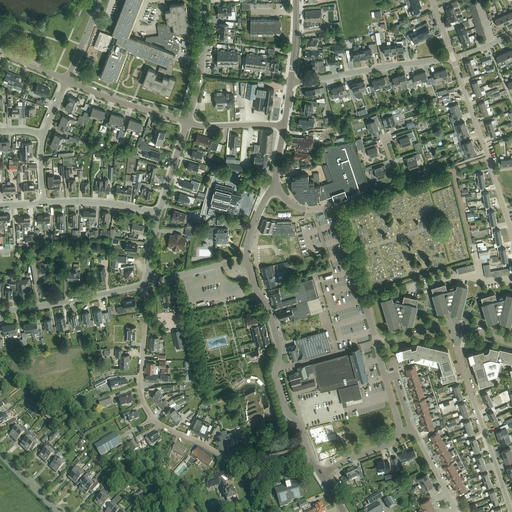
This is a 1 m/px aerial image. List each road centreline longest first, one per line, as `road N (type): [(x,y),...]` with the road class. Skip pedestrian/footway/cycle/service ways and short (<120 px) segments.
road 1 (residential): [(313,464),(266,475),(151,417),(140,388),(147,284)]
road 2 (tertiary): [(313,464),(276,383),(279,346),(246,261)]
road 3 (residential): [(511,511),(456,345),(463,326)]
road 4 (residential): [(511,236),(453,58)]
road 5 (residential): [(290,83),(453,58)]
road 6 (track): [(479,281),(452,171),(488,158)]
road 7 (tertiary): [(0,311),(147,284)]
road 8 (residential): [(376,342),(345,237),(329,210)]
road 9 (residential): [(66,80),(186,121)]
road 10 (unclassified): [(186,121),(202,54),(202,0)]
